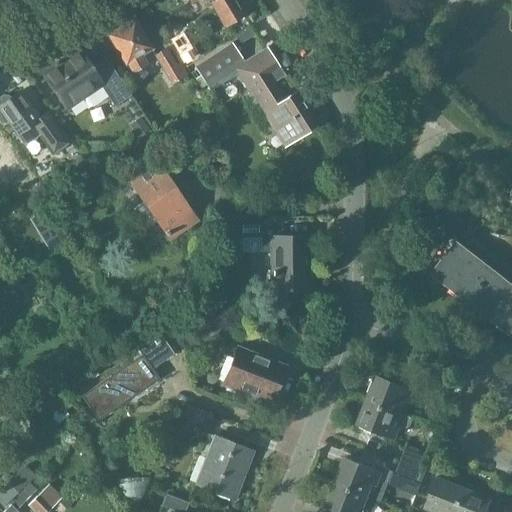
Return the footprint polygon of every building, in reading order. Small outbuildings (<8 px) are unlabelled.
[(187,0),(189,3),(194,0),(217,0),(218,0),(210,5),(223,28),(244,16),(234,0),(187,0)] [(110,36),(133,75),(148,66),(143,57),(152,52),(134,22),(110,36)] [(183,31),(170,39),(178,55),(183,63),(197,55),(183,31)] [(153,57),(171,86),(187,76),(180,64),(176,66),(166,49),(153,57)] [(200,89),(206,85),(210,92),(237,75),(284,149),(317,127),(295,93),(282,101),(272,85),(285,76),(267,49),(241,66),(235,56),(212,70),(206,62),(195,69),(189,73),(200,89)] [(44,78),(65,109),(100,85),(101,84),(90,68),(80,53),(44,78)] [(104,58),(90,68),(101,84),(100,85),(114,106),(130,95),(104,58)] [(27,144),(39,136),(44,132),(42,129),(44,127),(20,92),(11,98),(10,96),(2,96),(0,97),(0,123),(5,125),(7,123),(22,143),(27,144)] [(44,132),(39,136),(52,154),(58,150),(62,156),(73,149),(53,121),(44,127),(42,129),(44,132)] [(138,139),(148,133),(140,121),(130,127),(138,139)] [(169,151),(154,161),(160,169),(173,161),(178,169),(198,155),(184,135),(166,148),(169,151)] [(0,177),(7,172),(22,193),(36,185),(1,136),(0,136),(0,177)] [(133,175),(127,179),(140,199),(142,202),(133,208),(140,220),(143,218),(149,226),(155,222),(157,225),(168,242),(193,225),(197,222),(196,220),(160,169),(154,161),(152,163),(146,155),(128,167),(133,175)] [(91,183),(79,167),(67,175),(79,192),(91,183)] [(429,193),(420,217),(467,235),(470,225),(476,211),(429,193)] [(208,240),(261,239),(262,238),(262,221),(208,222),(208,240)] [(56,234),(43,242),(48,251),(61,243),(56,234)] [(262,238),(261,239),(261,253),(269,253),(269,290),(307,290),(307,238),(269,238),(262,238)] [(431,274),(511,337),(511,284),(457,241),(431,274)] [(201,310),(222,319),(226,310),(205,301),(201,310)] [(189,321),(217,332),(222,319),(201,310),(194,307),(189,321)] [(159,333),(136,348),(141,355),(81,396),(98,420),(159,379),(152,368),(174,354),(159,333)] [(270,404),(285,367),(237,348),(222,385),(239,392),(235,403),(254,411),(259,400),(270,404)] [(378,377),(369,401),(402,414),(406,404),(407,405),(413,391),(378,377)] [(429,426),(442,431),(452,404),(440,399),(429,426)] [(413,418),(402,414),(369,401),(359,426),(396,440),(401,429),(402,430),(405,429),(407,428),(408,427),(409,427),(410,426),(413,418)] [(185,404),(184,405),(178,420),(207,431),(214,417),(185,404)] [(213,436),(194,485),(233,500),(252,452),(213,436)] [(405,450),(400,463),(426,473),(431,461),(405,450)] [(346,459),(337,483),(369,496),(373,486),(377,488),(379,483),(387,487),(393,472),(380,467),(378,471),(346,459)] [(426,473),(400,463),(395,475),(420,486),(426,473)] [(0,489),(0,505),(2,508),(35,476),(25,466),(0,489)] [(112,468),(103,475),(112,485),(120,478),(112,468)] [(424,510),(427,511),(455,511),(465,489),(437,478),(424,510)] [(369,496),(337,483),(327,507),(338,511),(367,511),(368,511),(364,508),(369,496)] [(9,505),(10,506),(4,511),(16,511),(36,491),(29,484),(9,505)] [(32,511),(48,511),(62,499),(62,498),(48,485),(27,507),(32,511)] [(141,505),(146,493),(135,488),(130,500),(141,505)] [(465,489),(455,511),(488,511),(493,500),(465,489)] [(161,507),(174,511),(184,511),(188,504),(165,495),(161,507)]
